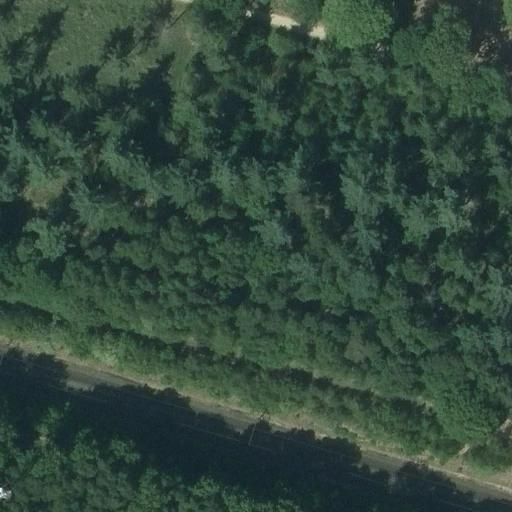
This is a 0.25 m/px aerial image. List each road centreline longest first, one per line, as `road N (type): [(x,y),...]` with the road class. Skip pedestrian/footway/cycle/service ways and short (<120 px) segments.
road 1 (track): [(0,138),(359,181),(511,213)]
road 2 (track): [(210,0),(511,85)]
road 3 (track): [(0,428),(276,511)]
road 4 (track): [(167,157),(199,0)]
